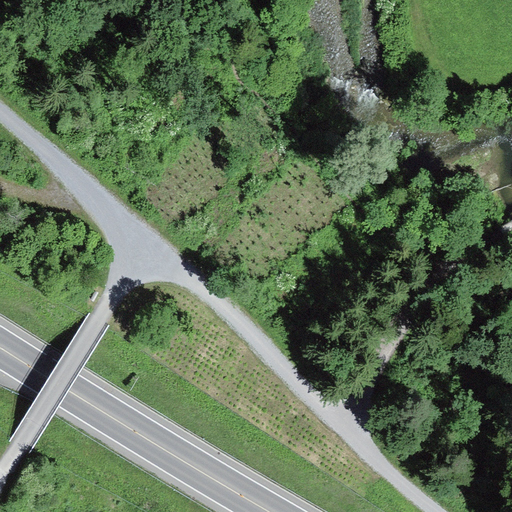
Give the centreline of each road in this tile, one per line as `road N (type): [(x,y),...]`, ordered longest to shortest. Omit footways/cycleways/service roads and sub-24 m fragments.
road 1 (trunk): [(269,511),(0,347)]
road 2 (track): [(149,244),(0,472)]
road 3 (track): [(337,422),(149,244)]
road 4 (track): [(149,244),(0,112)]
road 5 (track): [(337,422),(447,268)]
road 6 (track): [(438,511),(337,422)]
